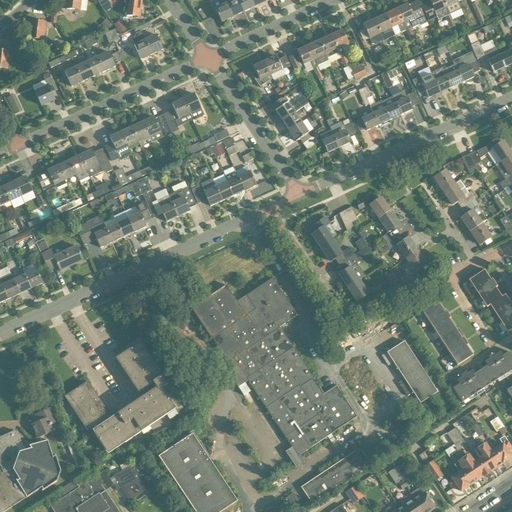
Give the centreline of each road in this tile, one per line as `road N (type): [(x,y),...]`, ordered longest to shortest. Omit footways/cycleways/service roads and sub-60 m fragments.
road 1 (residential): [(149,264),(254,428),(367,354),(342,317)]
road 2 (residential): [(70,299),(129,396),(113,407),(50,308)]
road 3 (residential): [(298,195),(511,97)]
road 4 (residential): [(18,144),(207,58)]
road 5 (residential): [(298,195),(207,58)]
road 6 (residential): [(207,58),(333,0)]
road 7 (residential): [(267,209),(342,317)]
road 8 (residential): [(149,264),(267,209)]
